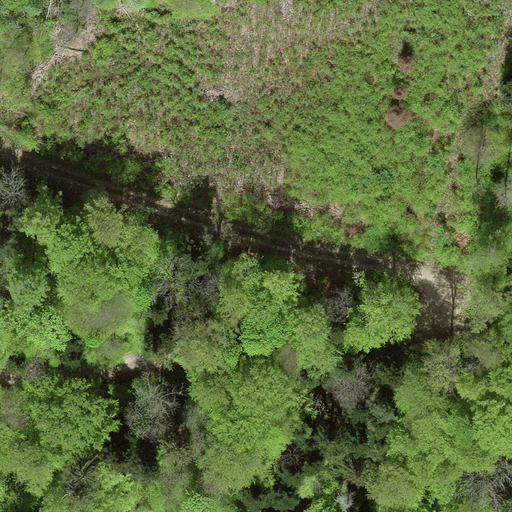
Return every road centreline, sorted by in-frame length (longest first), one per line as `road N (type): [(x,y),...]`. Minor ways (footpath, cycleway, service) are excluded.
road 1 (track): [(0,374),(511,305)]
road 2 (track): [(0,147),(236,234),(409,271),(425,284)]
